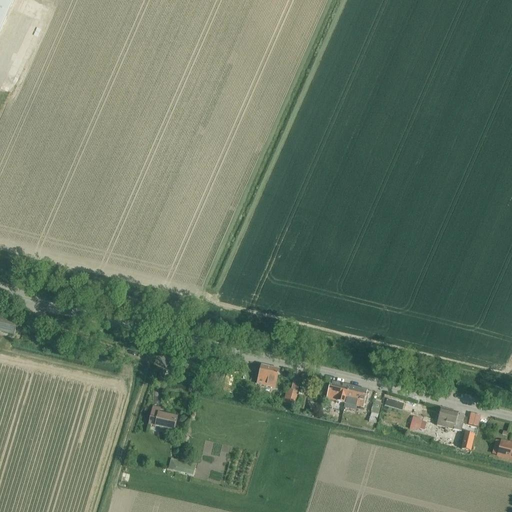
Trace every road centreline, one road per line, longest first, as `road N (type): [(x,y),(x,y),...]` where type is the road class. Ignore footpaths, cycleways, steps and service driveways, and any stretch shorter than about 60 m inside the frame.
road 1 (unclassified): [(511,417),(0,295)]
road 2 (track): [(511,477),(334,432),(310,511)]
road 3 (track): [(150,360),(106,511)]
road 4 (track): [(156,360),(53,322),(27,301)]
